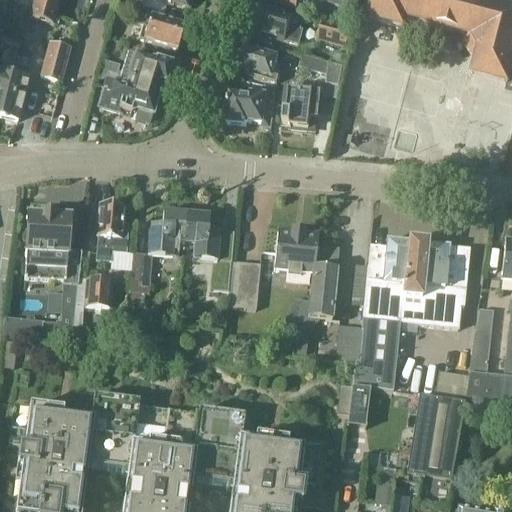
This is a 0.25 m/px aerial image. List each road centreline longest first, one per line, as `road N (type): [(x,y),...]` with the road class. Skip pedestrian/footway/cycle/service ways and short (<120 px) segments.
road 1 (residential): [(180,166),(511,197)]
road 2 (residential): [(180,166),(229,0)]
road 3 (residential): [(60,164),(104,0)]
road 4 (residential): [(60,164),(180,166)]
